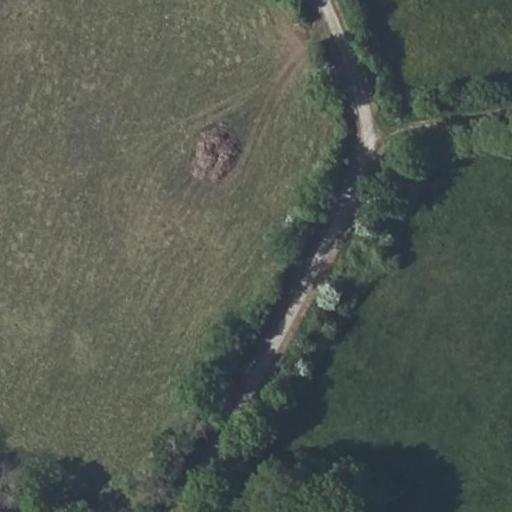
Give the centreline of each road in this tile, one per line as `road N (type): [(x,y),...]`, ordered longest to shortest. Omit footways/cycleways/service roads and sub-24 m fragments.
road 1 (track): [(173,511),(373,140),(317,0)]
road 2 (track): [(511,119),(373,140)]
